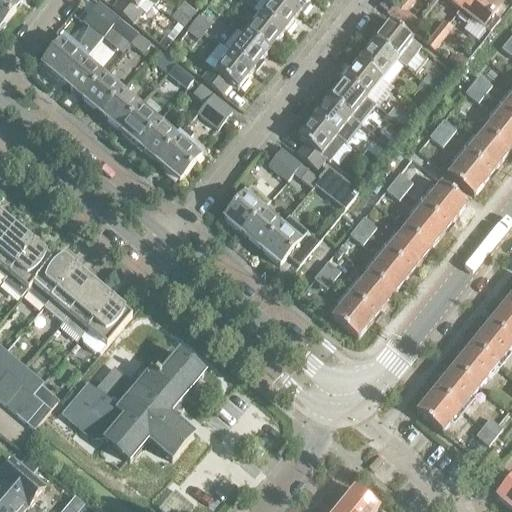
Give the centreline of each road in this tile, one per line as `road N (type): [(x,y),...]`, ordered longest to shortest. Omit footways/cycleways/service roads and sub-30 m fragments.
road 1 (residential): [(165,236),(357,0)]
road 2 (secondary): [(511,208),(371,381),(345,393)]
road 3 (secondary): [(150,254),(292,387),(304,396),(328,389)]
road 4 (secondary): [(328,389),(310,363),(165,236)]
road 5 (secondary): [(165,236),(0,95)]
road 6 (secondary): [(0,128),(150,254)]
road 7 (residential): [(450,511),(372,433),(345,393)]
road 8 (residential): [(257,511),(345,393)]
